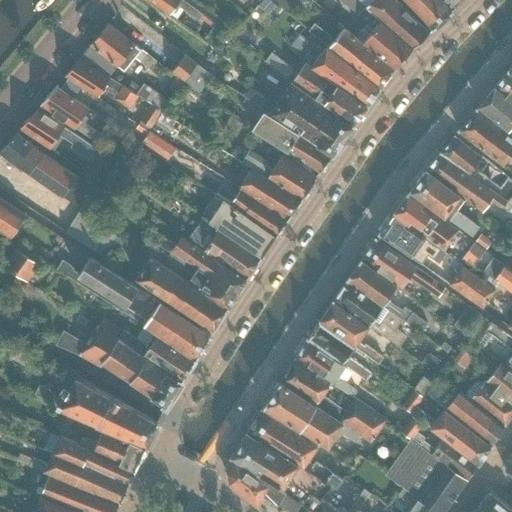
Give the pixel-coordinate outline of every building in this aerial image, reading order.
[(206,16),(184,0),(149,0),(170,14),(177,4),(201,22),(206,16)] [(281,9),(271,0),(262,0),(258,6),(273,19),(281,9)] [(271,0),(281,9),(286,12),(296,0),(271,0)] [(367,8),(367,6),(360,0),(342,0),(360,15),(367,8)] [(360,0),(367,6),(367,8),(381,21),(382,21),(413,48),(429,33),(395,0),(373,0),(372,0),(360,0)] [(405,0),(433,29),(452,12),(440,0),(405,0)] [(395,68),(413,48),(381,21),(363,43),(387,62),(395,68)] [(149,70),(156,61),(142,49),(108,23),(79,58),(108,76),(116,66),(123,71),(134,58),(149,70)] [(223,29),(215,23),(204,39),(212,45),(223,29)] [(310,30),(314,33),(330,46),(371,82),(380,88),(395,68),(387,62),(363,43),(345,29),(334,41),(331,39),(331,37),(315,25),(310,30)] [(330,46),(314,33),(307,43),(323,54),(314,67),(367,105),(380,88),(371,82),(330,46)] [(294,70),(272,53),(265,61),(288,78),(294,70)] [(204,96),(218,80),(197,63),(185,54),(172,70),(177,75),(183,79),(184,80),(204,96)] [(127,88),(108,76),(79,58),(64,76),(97,97),(106,84),(119,92),(114,99),(130,109),(139,96),(127,88)] [(345,118),(353,123),(367,105),(314,67),(308,63),(294,81),(345,118)] [(511,74),(508,71),(494,88),(479,106),(509,131),(506,134),(511,139),(511,74)] [(345,118),(294,81),(288,89),(278,104),(249,84),(242,95),(247,99),(266,112),(270,115),(333,152),(353,123),(345,118)] [(169,101),(144,84),(137,94),(162,111),(169,101)] [(89,107),(57,85),(40,104),(95,141),(100,135),(79,121),(89,107)] [(206,97),(215,105),(216,105),(224,95),(214,87),(206,97)] [(333,152),(270,115),(266,112),(247,99),(244,104),(262,115),(254,129),(320,171),(333,152)] [(162,112),(150,104),(140,120),(152,127),(162,112)] [(20,128),(50,148),(59,134),(73,144),(70,147),(88,160),(96,147),(37,108),(20,128)] [(511,139),(506,134),(476,110),(459,131),(502,164),(511,154),(511,139)] [(175,120),(162,113),(156,125),(168,132),(175,120)] [(244,125),(231,116),(225,125),(239,133),(244,125)] [(100,192),(78,179),(43,154),(17,132),(0,151),(0,152),(8,158),(80,209),(82,210),(80,212),(79,211),(66,232),(89,247),(101,255),(107,245),(109,246),(116,235),(99,224),(85,215),(100,192)] [(504,198),(511,203),(511,179),(509,177),(501,188),(480,172),(488,161),(481,155),(480,155),(454,136),(440,153),(504,198)] [(268,178),(301,199),(316,177),(282,154),(273,170),(266,166),(269,162),(250,150),(242,162),(252,169),(268,178)] [(209,169),(180,151),(173,162),(202,181),(209,169)] [(440,153),(426,170),(465,198),(482,211),(492,197),(496,200),(495,202),(508,212),(511,206),(511,203),(504,198),(440,153)] [(301,199),(268,178),(252,169),(240,188),(241,188),(287,219),(301,199)] [(457,210),(465,198),(426,170),(410,190),(472,236),(479,226),(457,210)] [(113,175),(106,184),(120,193),(126,184),(113,175)] [(120,193),(106,184),(100,192),(85,215),(99,224),(113,203),(120,193)] [(276,235),(287,219),(241,188),(231,203),(238,208),(276,235)] [(262,256),(276,235),(238,208),(231,203),(216,193),(201,216),(204,218),(262,256)] [(393,214),(443,250),(457,230),(407,194),(393,214)] [(25,214),(0,197),(0,230),(10,237),(25,214)] [(446,252),(443,250),(393,214),(388,220),(389,220),(379,234),(411,257),(417,248),(438,263),(441,259),(446,252)] [(187,240),(204,251),(246,279),(262,256),(204,218),(187,240)] [(151,240),(170,253),(171,252),(237,293),(246,279),(204,251),(187,240),(181,237),(175,246),(156,233),(151,240)] [(481,233),(474,242),(485,251),(492,242),(481,233)] [(375,239),(361,260),(397,287),(399,285),(402,287),(409,277),(429,290),(438,298),(445,288),(375,239)] [(474,242),(469,250),(462,258),(474,266),(485,251),(474,242)] [(39,265),(15,249),(4,265),(27,281),(39,265)] [(171,252),(170,253),(167,258),(190,273),(193,270),(195,272),(189,282),(228,308),(237,293),(171,252)] [(446,252),(441,259),(448,264),(453,257),(446,252)] [(138,288),(91,256),(79,274),(72,269),(73,267),(70,265),(71,264),(63,259),(58,267),(123,310),(123,309),(196,357),(210,335),(155,299),(152,304),(153,307),(155,309),(147,320),(126,306),(138,288)] [(228,308),(189,282),(151,257),(137,279),(213,330),(228,308)] [(483,272),(490,277),(500,285),(501,283),(511,290),(511,268),(505,264),(505,265),(493,257),(483,272)] [(397,287),(361,260),(347,280),(403,320),(421,333),(428,323),(405,307),(402,311),(388,300),(397,287)] [(451,284),(467,295),(484,307),(497,289),(500,285),(490,277),(486,281),(463,265),(451,284)] [(347,280),(334,300),(370,325),(399,348),(406,338),(406,336),(396,328),(403,320),(347,280)] [(334,300),(319,321),(355,345),(379,363),(384,356),(366,343),(365,345),(359,341),(370,325),(334,300)] [(453,325),(463,332),(477,312),(467,306),(453,325)] [(105,317),(99,327),(114,337),(121,328),(105,317)] [(355,345),(319,321),(307,340),(347,365),(366,380),(372,373),(348,355),(355,345)] [(511,372),(511,336),(491,323),(486,331),(511,348),(511,353),(503,365),(511,372)] [(114,337),(99,327),(98,326),(87,344),(64,331),(58,344),(79,355),(100,366),(102,362),(166,404),(181,380),(119,340),(114,337)] [(124,331),(119,340),(181,380),(195,358),(157,333),(146,326),(137,338),(124,331)] [(485,331),(475,344),(482,349),(492,336),(485,331)] [(307,340),(295,358),(332,381),(353,396),(358,389),(339,376),(347,365),(307,340)] [(439,347),(447,352),(451,346),(444,341),(439,347)] [(12,353),(2,347),(0,351),(0,373),(1,374),(12,353)] [(473,357),(462,349),(454,360),(465,368),(473,357)] [(442,361),(431,354),(427,354),(421,363),(434,371),(442,361)] [(295,358),(280,382),(340,421),(347,411),(322,395),(332,381),(295,358)] [(470,398),(504,427),(511,415),(511,372),(503,365),(500,362),(485,382),(484,380),(482,382),(480,381),(475,382),(466,395),(470,398)] [(424,397),(426,394),(432,387),(434,385),(423,376),(414,388),(424,397)] [(90,420),(89,421),(104,427),(104,428),(146,446),(157,424),(77,377),(70,389),(63,385),(59,394),(41,384),(35,394),(37,394),(38,395),(51,401),(90,420)] [(340,421),(280,382),(264,406),(328,447),(339,431),(356,441),(361,434),(371,441),(385,421),(356,398),(347,411),(340,421)] [(432,387),(426,394),(444,407),(443,409),(491,446),(504,427),(470,398),(466,395),(458,389),(449,402),(445,399),(447,397),(432,387)] [(411,413),(417,406),(424,397),(416,391),(403,407),(411,413)] [(37,394),(34,400),(48,406),(51,401),(38,395),(37,394)] [(417,406),(411,413),(421,421),(430,428),(431,427),(445,438),(479,463),(491,446),(443,409),(434,420),(427,414),(417,406)] [(303,469),(330,486),(331,484),(337,489),(343,480),(318,463),(317,463),(316,463),(315,463),(314,464),(307,460),(315,448),(259,413),(246,434),(292,463),(303,469)] [(421,424),(413,418),(402,432),(411,439),(416,431),(421,424)] [(93,450),(135,470),(146,446),(104,428),(93,450)] [(411,439),(410,439),(415,443),(467,480),(479,463),(445,438),(443,437),(435,449),(422,440),(424,437),(421,435),(416,431),(411,439)] [(230,458),(235,461),(275,488),(292,463),(246,434),(230,458)] [(61,435),(53,452),(83,466),(84,463),(129,482),(135,470),(93,450),(61,435)] [(410,439),(385,475),(403,488),(417,497),(437,511),(444,511),(467,480),(415,443),(410,439)] [(33,458),(30,466),(31,466),(44,471),(45,469),(121,500),(129,482),(84,463),(83,466),(53,452),(47,464),(33,458)] [(31,466),(30,466),(17,460),(14,466),(29,472),(31,466)] [(263,511),(294,511),(300,505),(275,488),(235,461),(229,473),(230,482),(265,509),(263,511)] [(292,463),(275,488),(300,505),(308,492),(319,500),(321,498),(330,486),(303,469),(292,463)] [(41,497),(79,511),(116,511),(121,501),(50,473),(44,487),(41,497)] [(437,511),(417,497),(403,488),(398,495),(406,501),(404,503),(410,507),(406,511),(437,511)] [(511,511),(511,509),(489,491),(474,511),(511,511)] [(310,511),(349,511),(350,511),(341,505),(338,510),(326,502),(321,498),(319,500),(308,492),(300,505),(310,511)] [(79,511),(41,497),(37,507),(35,511),(79,511)]
